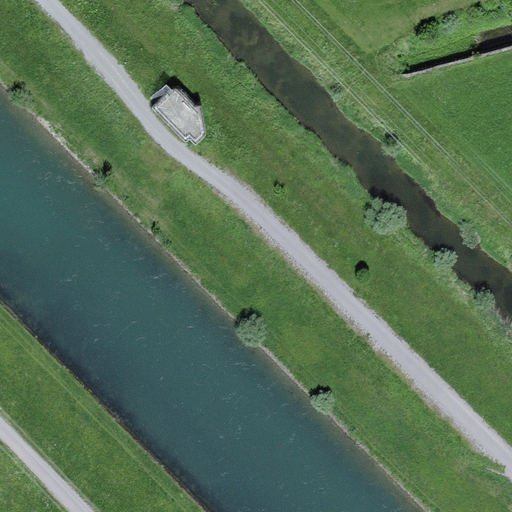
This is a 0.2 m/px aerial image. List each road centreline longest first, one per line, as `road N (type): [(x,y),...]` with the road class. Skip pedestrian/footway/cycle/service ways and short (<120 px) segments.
road 1 (track): [(48,0),(101,52),(168,143),(212,171),(291,243),(511,467)]
road 2 (track): [(0,425),(84,511)]
